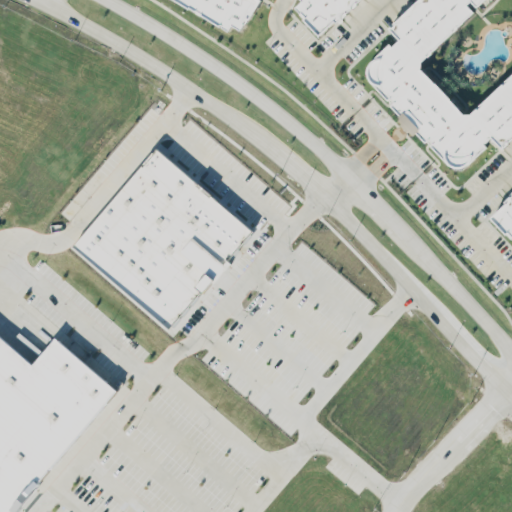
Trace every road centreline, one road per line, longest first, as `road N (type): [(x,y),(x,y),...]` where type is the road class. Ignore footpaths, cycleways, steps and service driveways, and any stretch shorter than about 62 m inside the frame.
road 1 (secondary): [(43,0),(191,89),(324,194),(511,393)]
road 2 (secondary): [(511,348),(353,177),(204,57),(108,0)]
road 3 (residential): [(392,511),(511,381)]
